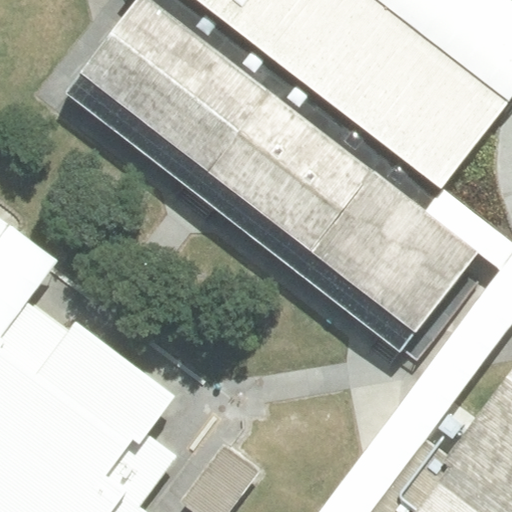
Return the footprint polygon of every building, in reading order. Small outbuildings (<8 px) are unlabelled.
[(511,132),(511,15),(492,0),(185,0),(451,209),(511,132)] [(118,10),(55,103),(449,367),(511,274),(118,10)] [(0,313),(0,511),(118,511),(174,430),(0,313)] [(511,511),(511,360),(510,359),(393,511),(511,511)] [(237,511),(270,468),(234,442),(190,503),(202,511),(237,511)]
